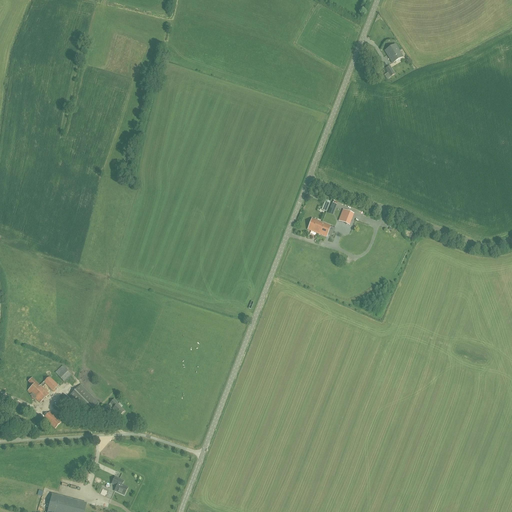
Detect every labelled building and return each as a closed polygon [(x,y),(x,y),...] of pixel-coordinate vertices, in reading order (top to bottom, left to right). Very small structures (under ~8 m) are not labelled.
[(395,44),(385,50),(393,63),(403,57),(395,44)] [(396,74),(391,66),(386,68),(391,77),(396,74)] [(339,221),(349,225),(353,214),(343,210),(339,221)] [(320,225),(322,222),(312,219),(308,230),(318,234),(320,229),(317,228),(319,225),(320,225)] [(331,226),(322,222),(320,225),(319,225),(317,228),(320,229),(318,234),(326,237),(331,226)] [(63,381),(71,375),(62,366),(55,373),(63,381)] [(49,377),(40,386),(32,378),(28,382),(33,386),(28,391),(32,394),(31,395),(35,399),(36,398),(40,403),(49,394),(42,387),(46,384),(53,391),(58,386),(49,377)] [(86,414),(98,402),(81,385),(68,397),(86,414)] [(71,400),(65,395),(55,406),(61,411),(71,400)] [(120,416),(124,411),(118,405),(118,404),(114,400),(110,403),(114,408),(113,409),(120,416)] [(61,422),(49,412),(43,419),(55,429),(61,422)] [(115,477),(112,484),(117,486),(115,491),(124,496),(128,488),(122,485),(124,481),(115,477)] [(84,511),(87,504),(53,495),(48,511),(84,511)]
